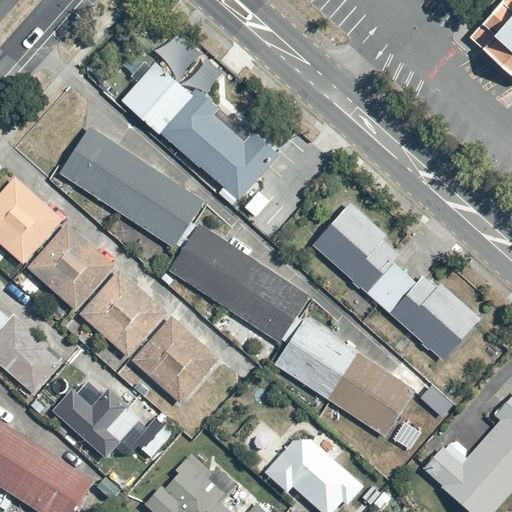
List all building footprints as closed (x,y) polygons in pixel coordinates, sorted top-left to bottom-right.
[(511,74),(511,51),(498,38),(511,21),(511,0),(506,0),(472,39),(487,52),(511,74)] [(511,21),(498,38),(511,51),(511,21)] [(159,61),(121,99),(158,135),(161,131),(197,166),(199,163),(224,187),(218,192),(231,205),(278,156),(253,132),(242,143),(213,115),(221,107),(201,88),(194,95),(159,61)] [(203,201),(90,127),(60,173),(173,248),(176,243),(182,247),(198,223),(191,219),(203,201)] [(65,220),(17,176),(0,194),(0,244),(23,265),(65,220)] [(348,206),(313,244),(443,361),(480,321),(440,285),(438,287),(426,276),(419,284),(393,261),(400,253),(348,206)] [(235,233),(230,241),(202,222),(170,269),(278,342),(310,295),(252,255),(257,248),(235,233)] [(116,268),(69,225),(29,269),(76,312),(116,268)] [(167,312),(122,270),(81,316),(126,357),(167,312)] [(0,366),(31,395),(64,359),(15,315),(11,320),(0,309),(0,366)] [(288,343),(275,363),(388,439),(391,434),(410,447),(422,429),(410,421),(406,427),(397,421),(418,390),(307,316),(304,321),(298,317),(283,340),(288,343)] [(219,361),(172,319),(133,362),(179,404),(219,361)] [(73,389),(53,412),(106,460),(122,442),(126,446),(140,431),(134,426),(140,419),(109,391),(94,408),(73,389)] [(444,448),(423,470),(468,511),(492,511),(511,491),(511,399),(496,416),(501,421),(471,454),(455,439),(446,449),(444,448)] [(172,432),(158,419),(137,444),(151,457),(172,432)] [(93,481),(0,421),(0,489),(35,511),(79,511),(89,498),(84,495),(93,481)] [(352,511),(346,506),(363,486),(314,443),(318,438),(303,425),(289,440),(292,443),(266,473),(290,494),(295,489),(321,511),(352,511)] [(165,485),(146,505),(153,511),(229,511),(218,501),(225,493),(208,477),(210,475),(190,457),(177,472),(179,473),(166,487),(165,485)]
